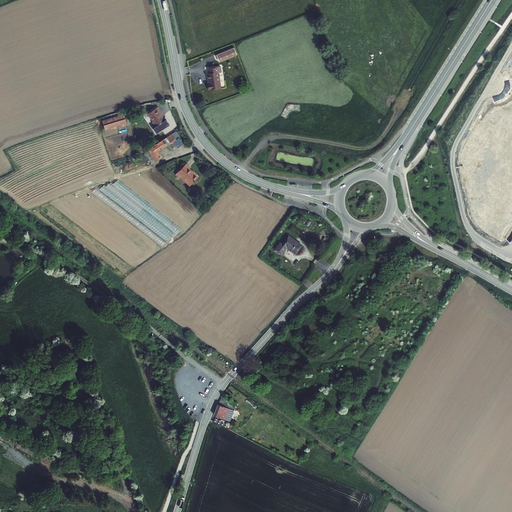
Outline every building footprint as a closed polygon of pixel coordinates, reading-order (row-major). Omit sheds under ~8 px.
[(237,49),(220,56),(221,60),(238,52),(237,49)] [(226,71),(225,64),(209,67),(210,75),(208,75),(210,91),(224,89),(221,71),(226,71)] [(161,115),(157,108),(146,114),(152,123),(151,124),(153,128),(163,122),(162,120),(160,116),(161,115)] [(124,115),(102,122),(105,133),(127,126),(124,115)] [(177,138),(174,133),(166,138),(170,143),(177,138)] [(170,143),(166,138),(145,155),(151,163),(152,162),(154,165),(158,162),(161,160),(158,156),(161,153),(160,151),(166,146),(167,147),(171,144),(170,143)] [(189,168),(185,165),(173,176),(178,181),(179,179),(188,188),(197,179),(188,169),(189,168)] [(169,242),(179,228),(163,217),(160,221),(162,222),(159,225),(162,227),(157,233),(169,242)] [(272,251),(279,255),(284,249),(294,255),(299,247),(292,243),(293,241),(285,236),(279,245),(277,244),(272,251)] [(237,401),(222,396),(215,414),(231,421),(236,409),(234,409),(237,401)] [(18,441),(15,448),(32,457),(36,450),(18,441)]
